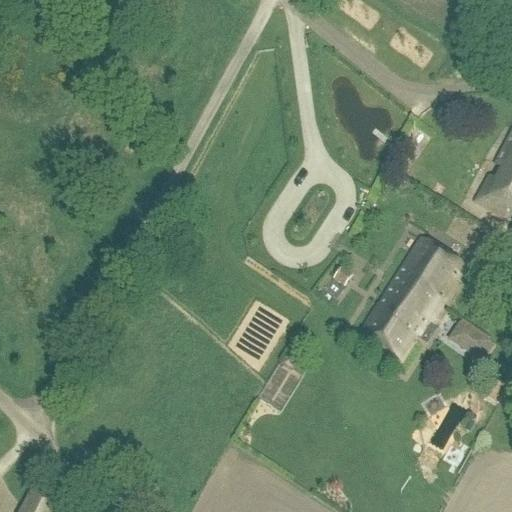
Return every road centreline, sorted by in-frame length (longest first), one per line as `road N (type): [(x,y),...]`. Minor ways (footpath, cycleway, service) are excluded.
road 1 (track): [(28,428),(271,0)]
road 2 (unclassified): [(494,101),(397,89),(292,0)]
road 3 (track): [(72,511),(54,464),(0,399)]
